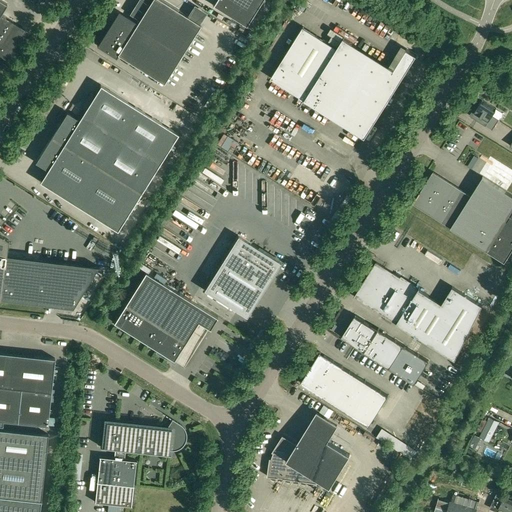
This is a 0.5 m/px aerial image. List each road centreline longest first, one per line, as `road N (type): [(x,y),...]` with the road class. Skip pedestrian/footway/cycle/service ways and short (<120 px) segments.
road 1 (unclassified): [(494,0),(468,58),(235,428)]
road 2 (unclassified): [(0,324),(89,336),(235,428)]
road 3 (unclassified): [(0,127),(80,0)]
